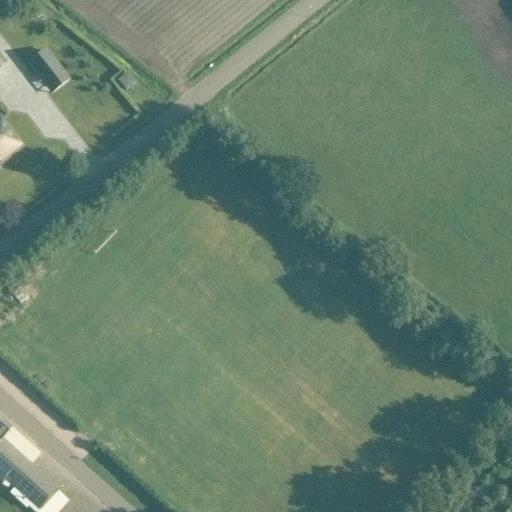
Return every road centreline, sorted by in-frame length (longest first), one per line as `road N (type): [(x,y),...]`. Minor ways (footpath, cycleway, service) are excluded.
road 1 (unclassified): [(312,0),(0,249)]
road 2 (unclassified): [(125,511),(0,393)]
